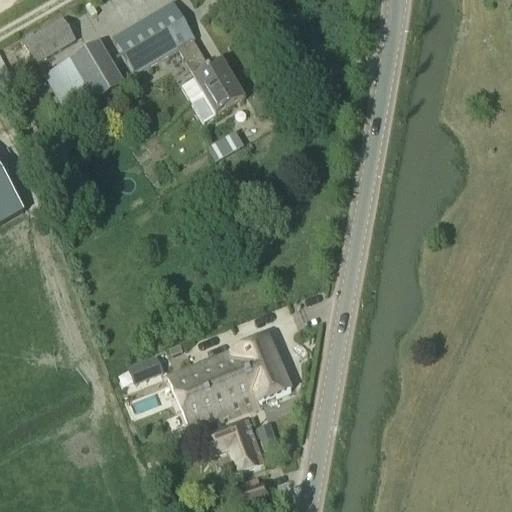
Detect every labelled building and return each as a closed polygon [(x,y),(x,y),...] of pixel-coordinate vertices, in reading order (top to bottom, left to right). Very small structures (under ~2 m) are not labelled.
[(135,79),(178,54),(196,82),(181,91),(203,126),(214,118),(215,121),(244,104),(222,67),(209,74),(193,45),(194,44),(171,7),(113,42),(135,79)] [(72,47),(60,25),(22,45),(36,68),(72,47)] [(125,89),(99,47),(43,80),(68,122),(125,89)] [(234,138),(206,154),(214,168),(242,151),(234,138)] [(0,217),(16,208),(0,181),(0,217)] [(167,381),(191,438),(259,410),(258,408),(290,394),(268,342),(228,358),(224,359),(167,381)] [(179,350),(169,354),(172,360),(182,356),(179,350)] [(237,477),(264,468),(248,425),(203,441),(212,464),(230,457),(237,477)] [(271,433),(258,438),(265,457),(278,452),(271,433)] [(257,484),(241,489),(243,493),(239,494),(245,511),(246,511),(249,511),(266,511),(264,506),(268,505),(262,487),(258,488),(257,484)]
